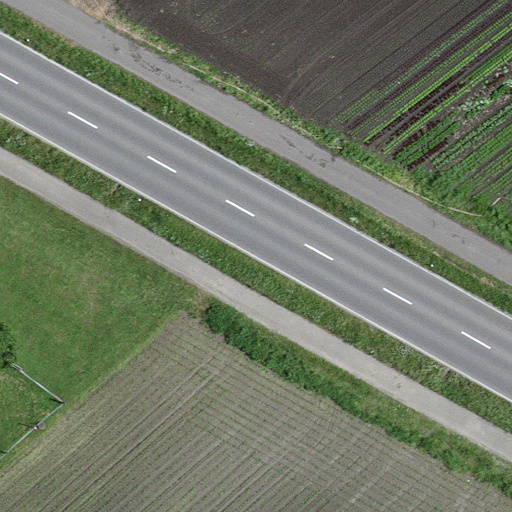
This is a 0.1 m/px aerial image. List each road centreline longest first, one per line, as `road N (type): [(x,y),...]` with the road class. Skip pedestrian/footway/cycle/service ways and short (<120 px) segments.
road 1 (track): [(0,196),(511,490)]
road 2 (primary): [(511,359),(0,74)]
road 3 (track): [(61,0),(511,255)]
